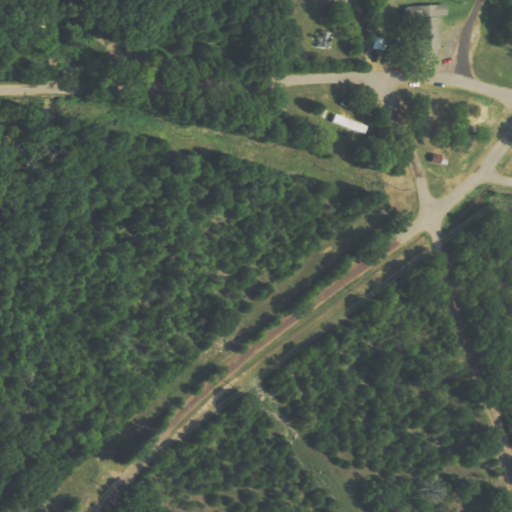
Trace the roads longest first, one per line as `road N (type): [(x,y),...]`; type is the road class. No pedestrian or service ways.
road 1 (residential): [(434,215),(226,376),(90,511)]
road 2 (residential): [(0,86),(382,81)]
road 3 (residential): [(511,456),(455,316),(434,215)]
road 4 (residential): [(382,81),(434,215)]
road 5 (residential): [(511,96),(452,78),(382,81)]
